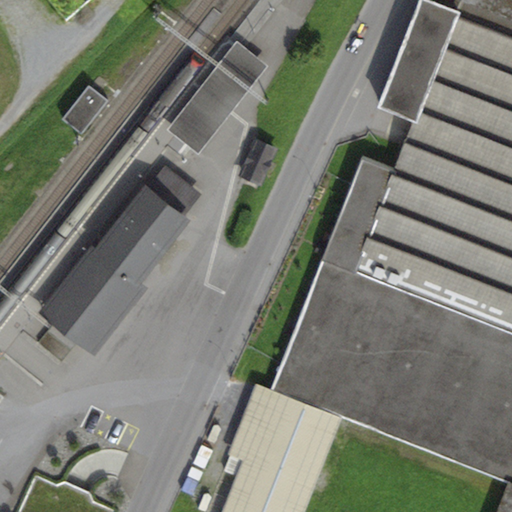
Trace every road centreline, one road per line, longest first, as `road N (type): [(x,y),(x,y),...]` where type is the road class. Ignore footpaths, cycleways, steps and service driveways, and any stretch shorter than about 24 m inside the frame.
road 1 (residential): [(385,0),(327,105),(258,270)]
road 2 (track): [(0,131),(117,0)]
road 3 (residential): [(187,420),(258,270)]
